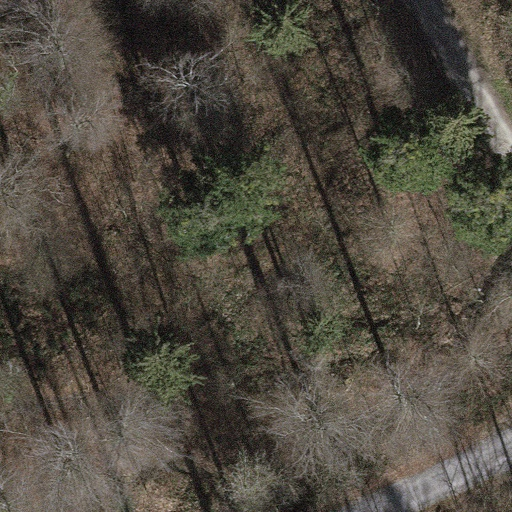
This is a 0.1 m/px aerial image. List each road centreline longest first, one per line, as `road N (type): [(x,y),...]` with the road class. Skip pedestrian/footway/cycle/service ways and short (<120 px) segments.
road 1 (track): [(427,0),(511,155)]
road 2 (track): [(511,450),(381,511)]
